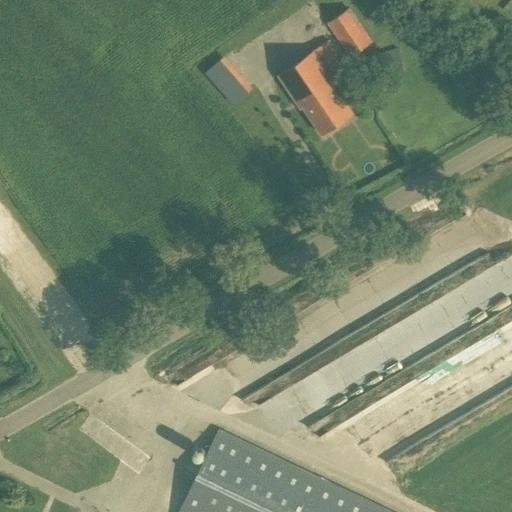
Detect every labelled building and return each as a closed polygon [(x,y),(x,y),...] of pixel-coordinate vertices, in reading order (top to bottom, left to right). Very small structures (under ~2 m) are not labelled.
[(350,56),(373,41),(350,7),(331,19),(327,22),(350,56)] [(315,49),(277,74),(300,108),(302,107),(321,134),(353,111),(337,89),(340,87),(315,49)] [(381,56),(367,59),(374,80),(405,71),(400,51),(381,56)] [(224,56),(205,72),(234,104),(253,88),(224,56)] [(363,276),(383,313),(492,253),(471,216),(363,276)] [(452,355),(478,401),(511,382),(511,373),(501,353),(488,360),(477,341),(452,355)] [(177,511),(395,511),(219,427),(177,511)]
